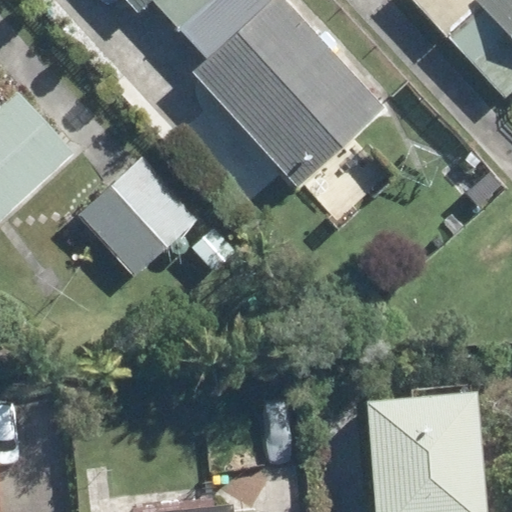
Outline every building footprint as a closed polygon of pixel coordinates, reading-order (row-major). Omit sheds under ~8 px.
[(210,0),(126,0),(137,12),(148,2),(177,32),(210,0)] [(210,0),(177,32),(206,63),(195,73),(300,186),(383,108),(280,0),(210,0)] [(476,0),(409,0),(502,100),(511,90),(511,0),(479,0),(478,1),(476,0)] [(0,222),(71,156),(13,95),(0,107),(0,222)] [(141,161),(79,216),(132,276),(193,223),(141,161)] [(485,179),(468,194),(480,206),(496,190),(485,179)] [(192,248),(213,272),(231,256),(210,232),(192,248)] [(483,511),(473,396),(363,406),(372,511),(483,511)]
